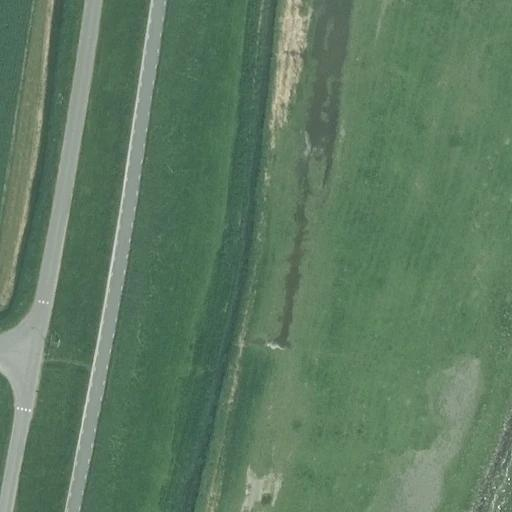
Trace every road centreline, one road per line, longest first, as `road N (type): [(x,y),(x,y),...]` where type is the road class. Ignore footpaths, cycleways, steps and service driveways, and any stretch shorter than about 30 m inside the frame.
road 1 (tertiary): [(71,511),(159,0)]
road 2 (tertiary): [(96,0),(33,346)]
road 3 (tertiary): [(33,346),(5,511)]
